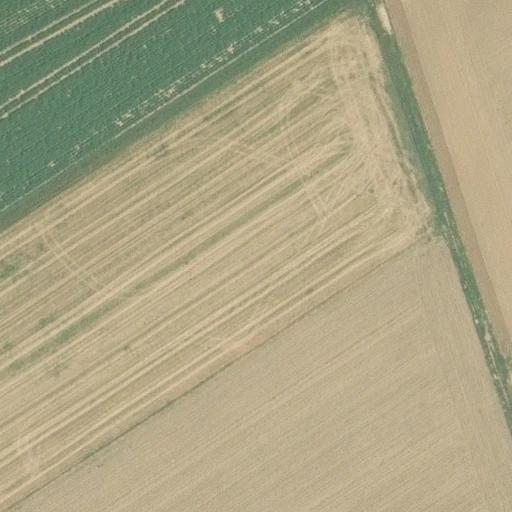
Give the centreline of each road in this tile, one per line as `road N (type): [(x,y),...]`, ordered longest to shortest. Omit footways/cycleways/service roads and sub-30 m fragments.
road 1 (track): [(376,0),(511,414)]
road 2 (track): [(0,223),(344,0)]
